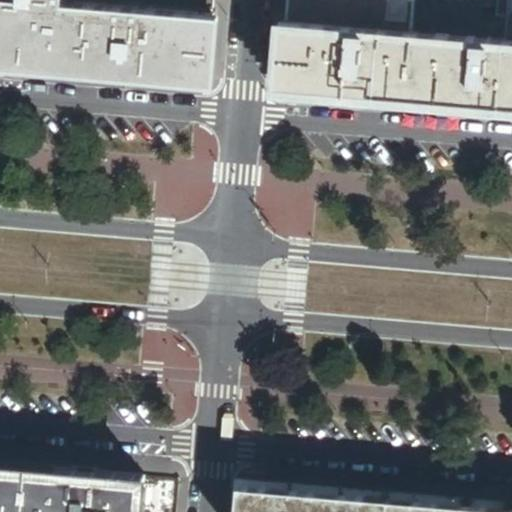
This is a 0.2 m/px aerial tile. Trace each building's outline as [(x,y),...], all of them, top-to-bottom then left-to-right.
[(0,0),(0,61),(32,65),(84,69),(106,71),(132,73),(149,75),(186,78),(208,80),(213,15),(63,2),(62,0),(0,0)] [(416,0),(289,0),(288,21),(413,31),(416,0)] [(506,39),(509,0),(498,0),(498,15),(483,13),(484,3),(448,0),(416,0),(413,31),(506,39)] [(511,39),(506,39),(413,31),(288,21),(282,86),(292,87),(327,90),(400,96),(432,99),(465,102),(493,104),(511,105),(511,39)] [(0,511),(142,511),(146,476),(88,471),(85,470),(0,463),(0,511)] [(239,511),(511,511),(511,507),(242,485),(239,511)]
